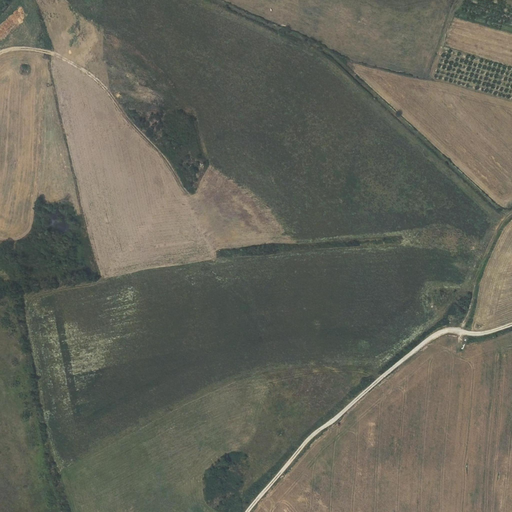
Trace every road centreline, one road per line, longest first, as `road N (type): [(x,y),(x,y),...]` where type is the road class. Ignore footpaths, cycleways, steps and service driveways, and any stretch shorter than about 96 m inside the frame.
road 1 (track): [(0,51),(54,53),(107,87),(169,159),(212,238)]
road 2 (track): [(247,511),(311,437),(410,353),(443,332),(460,332)]
road 3 (track): [(460,332),(475,275),(509,212)]
